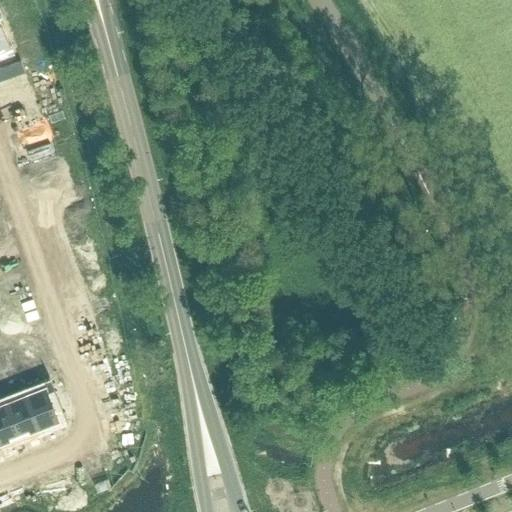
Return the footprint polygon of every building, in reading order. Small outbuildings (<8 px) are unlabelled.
[(7,271),(0,274),(0,297),(15,291),(7,271)] [(0,320),(23,312),(15,291),(0,297),(0,320)] [(23,312),(0,320),(0,344),(31,333),(23,312)] [(20,362),(13,365),(17,376),(24,373),(20,362)] [(13,365),(5,368),(9,379),(17,376),(13,365)] [(45,387),(25,395),(37,426),(57,418),(54,410),(48,395),(45,387)] [(25,395),(6,402),(18,434),(27,430),(37,426),(25,395)] [(6,402),(0,404),(0,440),(9,437),(18,434),(6,402)]
